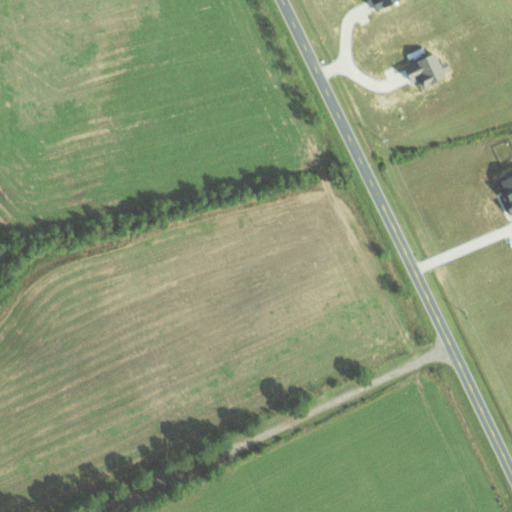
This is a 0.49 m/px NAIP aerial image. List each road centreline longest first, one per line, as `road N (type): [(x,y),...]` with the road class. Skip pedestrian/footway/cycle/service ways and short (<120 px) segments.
road 1 (residential): [(511,470),(285,0)]
road 2 (residential): [(98,511),(451,344)]
